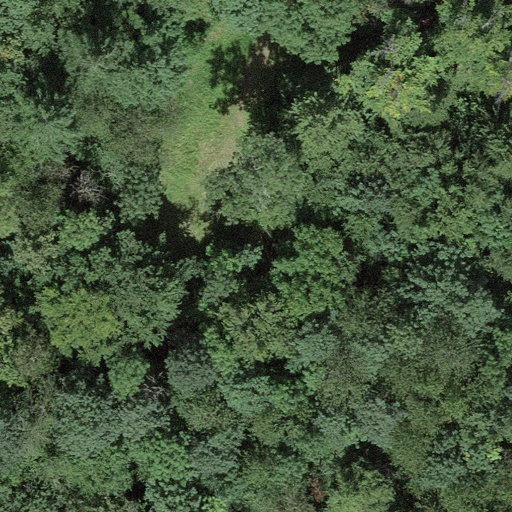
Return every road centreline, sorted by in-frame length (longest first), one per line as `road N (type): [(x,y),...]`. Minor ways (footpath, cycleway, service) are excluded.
road 1 (track): [(286,0),(96,302),(40,325),(0,319)]
road 2 (track): [(277,21),(238,7),(143,24),(91,91),(94,171),(143,238)]
